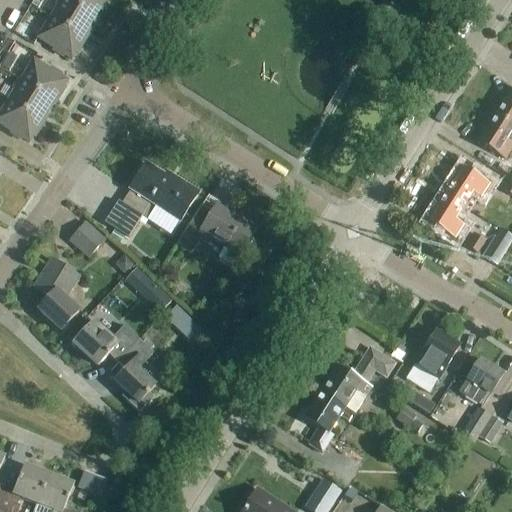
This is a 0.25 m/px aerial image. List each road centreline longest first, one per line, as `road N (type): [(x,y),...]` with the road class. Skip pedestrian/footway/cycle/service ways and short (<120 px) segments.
road 1 (unclassified): [(175,511),(353,232)]
road 2 (residential): [(0,311),(120,425),(117,447),(91,464),(0,427)]
road 3 (unclassified): [(353,232),(496,0)]
road 4 (residential): [(353,232),(161,105),(134,99)]
road 5 (residential): [(0,274),(122,100),(134,99)]
road 6 (unclassified): [(511,332),(353,232)]
